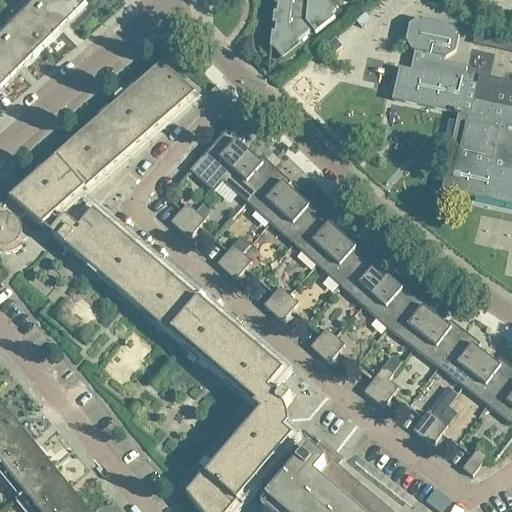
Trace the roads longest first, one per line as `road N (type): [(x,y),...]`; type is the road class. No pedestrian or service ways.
road 1 (residential): [(251,77),(116,181),(104,208),(452,481),(482,491),(511,472)]
road 2 (residential): [(511,314),(363,193),(251,77)]
road 3 (residential): [(150,511),(0,326)]
road 4 (residential): [(0,144),(161,0)]
